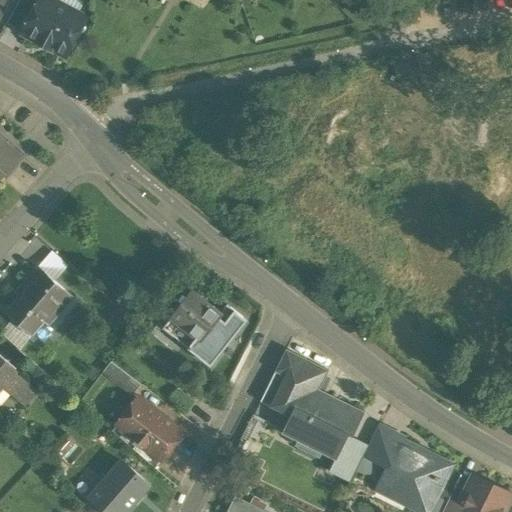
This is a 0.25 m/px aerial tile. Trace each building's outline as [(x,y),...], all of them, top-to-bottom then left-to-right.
[(40,0),(19,0),(6,23),(23,31),(40,0)] [(85,18),(50,0),(40,0),(23,31),(65,54),(76,33),(82,32),(85,26),(83,21),(85,18)] [(4,3),(0,1),(0,18),(8,4),(5,2),(4,3)] [(420,59),(396,64),(399,78),(423,73),(420,59)] [(0,178),(19,156),(0,139),(0,178)] [(56,275),(68,262),(55,250),(43,263),(56,275)] [(32,282),(7,312),(32,333),(58,303),(63,308),(73,296),(37,266),(28,278),(32,282)] [(171,317),(194,334),(201,340),(222,312),(192,289),(171,317)] [(194,334),(185,345),(212,365),(247,320),(227,305),(222,312),(201,340),(194,334)] [(194,334),(171,317),(163,328),(185,345),(194,334)] [(328,370),(286,348),(275,370),(287,375),(308,386),(309,385),(319,390),(328,370)] [(0,354),(0,393),(6,387),(18,397),(30,383),(15,371),(17,369),(0,354)] [(141,383),(111,360),(103,371),(133,394),(141,383)] [(287,375),(275,370),(264,392),(276,398),(287,375)] [(308,386),(287,375),(276,398),(277,398),(295,407),(295,406),(298,407),(308,386)] [(319,390),(309,385),(308,386),(298,407),(295,406),(295,407),(282,433),(335,459),(337,459),(349,434),(354,436),(365,412),(319,390)] [(276,398),(264,392),(260,400),(273,406),(277,398),(276,398)] [(170,446),(182,431),(138,398),(118,422),(160,458),(163,454),(167,454),(171,449),(170,446)] [(404,438),(378,424),(368,444),(363,455),(389,468),(403,440),(404,438)] [(349,434),(337,459),(335,459),(329,471),(350,482),(363,455),(368,444),(354,436),(349,434)] [(452,464),(403,440),(389,468),(380,485),(382,492),(391,496),(397,494),(400,489),(415,497),(413,501),(414,508),(422,511),(424,511),(430,510),(452,464)] [(103,509),(105,511),(124,511),(149,484),(123,461),(90,499),(103,509)] [(507,494),(473,478),(459,505),(464,508),(462,511),(497,511),(499,510),(505,507),(509,500),(507,494)] [(267,511),(235,496),(227,511),(267,511)] [(448,500),(441,511),(462,511),(464,508),(459,505),(448,500)]
